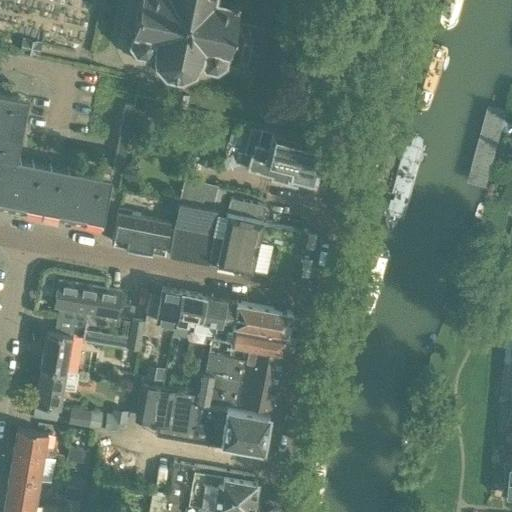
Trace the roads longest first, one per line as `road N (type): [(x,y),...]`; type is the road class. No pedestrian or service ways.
road 1 (residential): [(322,295),(384,0)]
road 2 (residential): [(322,295),(29,241)]
road 3 (residential): [(322,295),(278,511)]
road 4 (residential): [(0,406),(29,241)]
